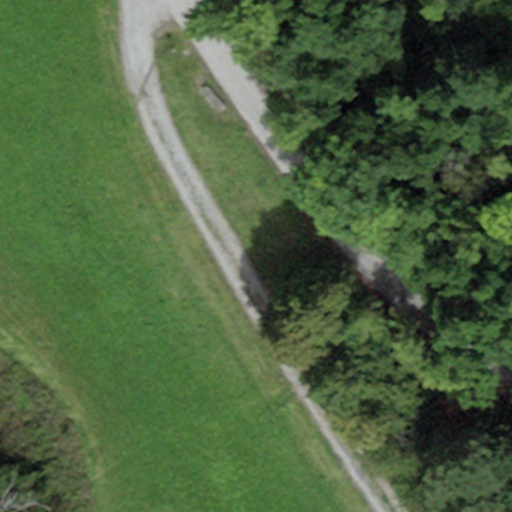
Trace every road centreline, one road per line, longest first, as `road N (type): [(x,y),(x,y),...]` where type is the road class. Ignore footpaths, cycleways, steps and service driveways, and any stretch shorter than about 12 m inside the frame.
road 1 (track): [(143,0),(139,46),(159,132),(397,511)]
road 2 (unclassified): [(511,349),(466,330),(372,260),(177,0)]
